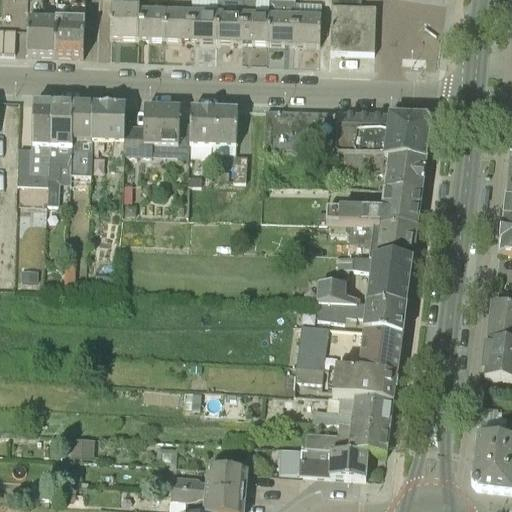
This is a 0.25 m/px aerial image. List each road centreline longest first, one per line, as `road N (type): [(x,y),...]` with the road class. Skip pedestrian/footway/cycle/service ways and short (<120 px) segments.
road 1 (residential): [(475,94),(0,82)]
road 2 (tertiary): [(429,499),(475,94)]
